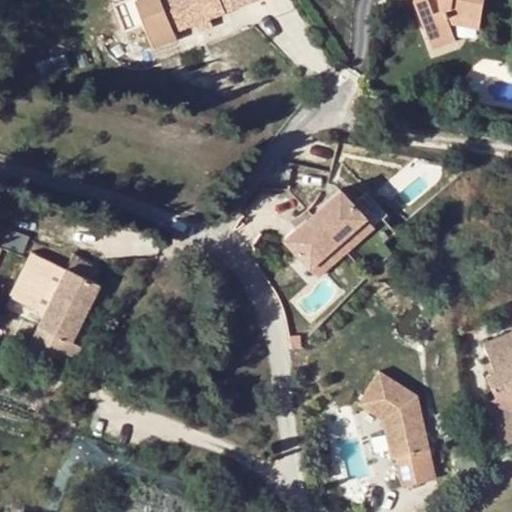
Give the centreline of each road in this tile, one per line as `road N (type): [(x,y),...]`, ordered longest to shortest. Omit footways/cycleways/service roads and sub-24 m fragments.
road 1 (residential): [(214,237),(262,283),(303,511)]
road 2 (residential): [(0,169),(214,237)]
road 3 (residential): [(329,92),(214,237)]
